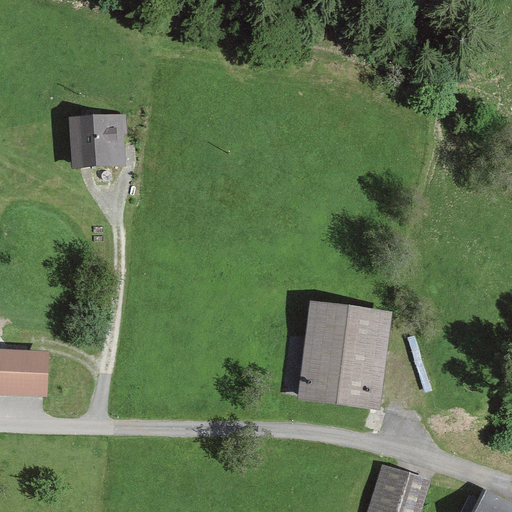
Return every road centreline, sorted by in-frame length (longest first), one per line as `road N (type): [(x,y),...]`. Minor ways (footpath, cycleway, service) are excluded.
road 1 (residential): [(0,422),(359,441),(511,485)]
road 2 (track): [(110,194),(124,247),(98,426)]
